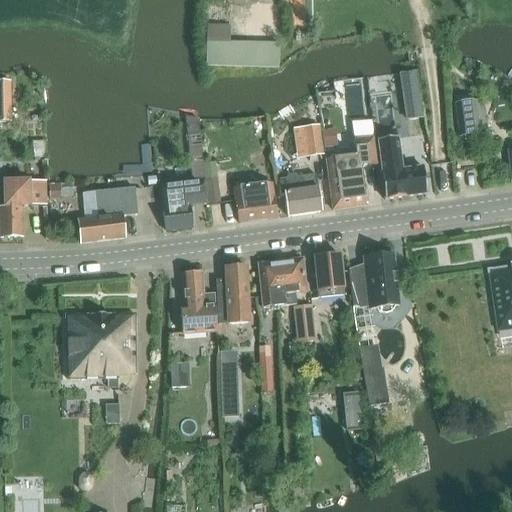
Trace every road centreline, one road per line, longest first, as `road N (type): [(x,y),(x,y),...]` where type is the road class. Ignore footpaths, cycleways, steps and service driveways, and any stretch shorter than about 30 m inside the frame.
road 1 (tertiary): [(0,264),(97,262),(511,199)]
road 2 (track): [(446,208),(428,59)]
